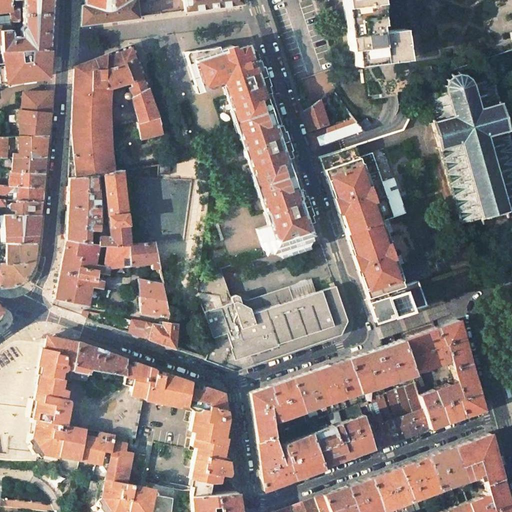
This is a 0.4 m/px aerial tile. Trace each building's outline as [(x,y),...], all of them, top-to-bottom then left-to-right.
[(0,0),(0,11),(9,10),(9,9),(9,0),(0,0)] [(21,0),(22,14),(50,13),(50,0),(21,0)] [(83,0),(84,5),(80,5),(79,25),(88,24),(136,17),(137,17),(134,0),(83,0)] [(182,0),(184,11),(186,11),(232,5),(241,4),(240,0),(182,0)] [(377,0),(341,0),(343,8),(348,50),(353,50),(355,66),(406,59),(402,28),(379,31),(378,25),(381,24),(377,0)] [(511,0),(377,0),(381,24),(378,25),(379,31),(402,28),(406,59),(355,66),(356,72),(359,72),(361,83),(366,82),(368,96),(410,90),(410,84),(511,49),(511,0)] [(17,8),(9,9),(9,10),(10,21),(10,28),(13,28),(13,21),(17,21),(18,20),(18,9),(17,8)] [(26,49),(47,49),(48,47),(49,30),(50,13),(22,14),(22,26),(20,28),(20,36),(11,36),(10,30),(0,30),(0,49),(15,49),(26,49)] [(87,61),(73,67),(72,90),(69,147),(68,177),(96,174),(102,174),(112,171),(112,168),(109,143),(110,111),(109,87),(129,82),(131,87),(134,95),(147,87),(145,83),(135,52),(132,44),(87,61)] [(276,108),(257,51),(247,45),(233,50),(226,52),(224,48),(218,50),(217,47),(216,46),(210,48),(183,52),(184,56),(192,79),(195,90),(196,91),(198,90),(222,83),(224,82),(227,88),(228,94),(226,95),(234,121),(276,108)] [(0,82),(1,82),(46,76),(47,49),(26,49),(15,49),(0,49),(0,51),(2,62),(0,61),(0,82)] [(455,210),(458,222),(479,217),(506,209),(511,207),(511,151),(509,142),(506,129),(508,129),(508,126),(505,127),(499,105),(501,104),(501,102),(498,102),(495,90),(492,78),(471,84),(470,82),(469,80),(471,78),(470,77),(468,79),(466,77),(464,76),(466,74),(464,73),(463,75),(461,75),(458,74),(458,72),(457,72),(457,74),(454,75),(452,76),(451,74),(450,74),(451,77),(449,78),(447,80),(445,78),(444,79),(446,81),(445,83),(445,85),(442,85),(442,86),(444,87),(444,89),(444,91),(440,92),(424,96),(427,109),(431,122),(429,122),(430,125),(432,124),(438,147),(436,147),(436,149),(438,148),(442,161),(445,173),(448,185),(452,198),(455,210)] [(134,95),(131,97),(131,98),(138,121),(157,117),(154,109),(151,100),(148,93),(149,93),(147,87),(134,95)] [(19,135),(46,135),(47,130),(48,125),(48,119),(49,114),(51,91),(24,92),(22,114),(20,114),(19,123),(20,123),(19,135)] [(309,130),(328,123),(320,98),(303,110),(306,121),(309,130)] [(294,164),(276,108),(234,121),(243,147),(246,146),(248,151),(250,158),(247,159),(264,211),(268,210),(270,217),(272,223),(268,224),(256,228),(264,254),(306,240),(302,228),(307,226),(306,225),(311,215),(294,164)] [(139,139),(163,133),(161,128),(160,124),(159,124),(157,117),(138,121),(136,122),(139,137),(139,139)] [(366,118),(357,125),(361,131),(364,130),(371,124),(366,118)] [(311,134),(313,142),(315,148),(338,140),(361,131),(357,125),(353,119),(311,134)] [(19,135),(16,135),(17,138),(16,153),(12,152),(12,157),(44,156),(45,146),(46,135),(19,135)] [(341,149),(318,157),(320,164),(322,169),(357,157),(354,145),(341,149)] [(366,298),(401,286),(379,221),(405,213),(383,148),(357,157),(322,169),(328,186),(332,198),(335,197),(337,203),(339,211),(337,212),(351,255),(354,254),(357,261),(359,268),(356,269),(366,298)] [(44,156),(12,157),(11,171),(42,172),(43,165),(44,156)] [(102,174),(107,224),(108,225),(127,223),(126,219),(124,197),(121,171),(120,170),(112,171),(102,174)] [(9,171),(8,178),(7,184),(15,185),(41,187),(42,180),(42,172),(11,171),(9,171)] [(99,207),(97,185),(96,174),(68,177),(67,183),(65,224),(65,239),(89,243),(89,240),(88,229),(99,230),(99,228),(99,207)] [(7,184),(0,183),(0,194),(2,195),(4,192),(14,191),(15,185),(7,184)] [(41,187),(15,185),(14,191),(14,199),(14,200),(40,201),(40,194),(41,187)] [(40,201),(14,200),(12,200),(12,202),(10,203),(10,207),(12,209),(14,209),(14,213),(38,214),(39,207),(40,201)] [(38,214),(14,213),(13,214),(0,214),(1,226),(37,228),(38,221),(38,214)] [(110,245),(129,243),(127,223),(108,225),(109,238),(106,238),(102,238),(99,238),(99,245),(107,245),(110,245)] [(5,243),(35,243),(36,236),(37,228),(1,226),(2,243),(5,243)] [(89,243),(65,239),(63,249),(53,298),(86,305),(91,286),(99,288),(100,285),(102,278),(95,277),(96,272),(103,273),(104,265),(94,263),(99,245),(89,243)] [(130,265),(150,263),(150,268),(158,267),(153,242),(135,243),(129,243),(129,250),(130,265)] [(35,243),(5,243),(5,248),(5,263),(0,262),(0,287),(13,286),(25,279),(31,267),(34,262),(33,261),(34,257),(35,243)] [(110,245),(107,245),(104,265),(103,273),(107,274),(108,267),(130,265),(129,250),(129,243),(110,245)] [(234,370),(339,334),(346,320),(334,285),(292,300),(291,298),(288,290),(248,304),(247,306),(239,301),(238,298),(235,296),(229,297),(220,274),(197,281),(195,295),(193,310),(206,351),(203,359),(234,370)] [(139,312),(164,316),(167,316),(160,284),(161,283),(137,278),(139,312)] [(286,283),(288,290),(291,298),(305,293),(300,278),(286,283)] [(401,286),(366,298),(373,321),(424,304),(416,281),(401,286)] [(468,362),(456,318),(434,325),(439,342),(441,341),(447,360),(450,368),(468,362)] [(160,324),(130,319),(126,332),(170,347),(176,323),(166,322),(160,321),(160,324)] [(434,325),(399,339),(410,373),(447,360),(441,341),(439,342),(434,325)] [(138,441),(149,367),(144,365),(133,361),(132,365),(126,364),(124,363),(122,374),(88,368),(87,372),(85,380),(77,379),(69,377),(71,369),(77,341),(76,341),(52,336),(44,339),(32,399),(75,404),(74,409),(70,423),(29,417),(29,418),(35,419),(30,444),(36,453),(43,454),(56,456),(57,455),(106,464),(104,478),(102,484),(99,503),(105,511),(106,511),(133,511),(137,494),(140,495),(142,495),(143,487),(139,487),(146,451),(146,449),(136,448),(138,441)] [(357,391),(410,373),(399,339),(381,345),(345,358),(357,391)] [(124,358),(77,341),(71,369),(87,372),(88,368),(122,374),(124,363),(124,358)] [(357,391),(345,358),(327,364),(339,397),(357,391)] [(451,384),(432,391),(443,422),(481,408),(468,362),(450,368),(453,380),(451,380),(451,384)] [(339,397),(327,364),(309,370),(321,403),(339,397)] [(207,431),(205,387),(202,386),(201,390),(188,386),(189,381),(161,371),(161,373),(153,371),(153,370),(153,369),(152,368),(149,367),(138,441),(136,448),(146,449),(148,442),(150,443),(192,450),(192,455),(209,457),(207,431)] [(87,372),(71,369),(69,377),(77,379),(85,380),(87,372)] [(321,403),(309,370),(300,374),(290,377),(302,410),(321,403)] [(302,410),(290,377),(267,385),(271,403),(274,402),(278,418),(302,410)] [(420,377),(412,379),(413,383),(415,390),(423,388),(420,377)] [(413,383),(382,393),(396,439),(413,433),(427,427),(417,396),(415,390),(413,383)] [(271,403),(267,385),(248,392),(251,416),(254,440),(272,434),(270,421),(278,418),(274,402),(271,403)] [(207,431),(209,457),(226,459),(226,457),(221,456),(224,437),(222,436),(223,434),(225,419),(224,410),(223,401),(214,390),(210,388),(205,387),(207,431)] [(417,396),(427,427),(438,424),(443,422),(432,391),(417,396)] [(382,393),(358,402),(361,413),(371,448),(379,446),(396,439),(382,393)] [(29,417),(70,423),(74,409),(75,404),(32,399),(31,408),(29,417)] [(332,424),(309,432),(321,467),(337,461),(361,452),(371,448),(361,413),(340,421),(337,410),(327,413),(330,421),(332,424)] [(321,467),(309,432),(279,443),(292,478),(321,467)] [(493,454),(487,432),(451,446),(455,457),(462,480),(477,474),(478,476),(479,476),(479,479),(465,484),(466,489),(469,488),(479,484),(483,483),(500,476),(493,454)] [(254,440),(261,489),(292,478),(279,443),(276,445),(272,434),(254,440)] [(437,451),(425,455),(437,489),(437,491),(440,490),(439,488),(462,480),(455,457),(451,446),(437,451)] [(209,457),(192,455),(187,478),(192,479),(191,482),(190,489),(189,492),(188,495),(189,495),(207,493),(207,491),(209,486),(209,483),(217,482),(218,474),(224,475),(226,474),(227,473),(228,472),(228,470),(226,459),(209,457)] [(405,463),(398,466),(409,498),(409,500),(413,499),(412,497),(437,489),(425,455),(405,463)] [(392,468),(369,476),(380,509),(409,498),(398,466),(392,468)] [(96,476),(95,481),(95,483),(102,484),(104,478),(96,476)] [(350,483),(345,485),(354,511),(370,511),(380,509),(369,476),(350,483)] [(466,500),(469,511),(509,511),(506,498),(500,476),(483,483),(485,490),(482,490),(483,494),(466,500)] [(340,487),(322,494),(327,511),(354,511),(345,485),(340,487)] [(142,495),(152,497),(153,489),(143,487),(142,495)] [(152,497),(152,499),(158,500),(159,497),(160,490),(153,489),(152,497)] [(238,511),(237,501),(235,491),(207,493),(189,495),(190,511),(238,511)] [(170,511),(171,502),(172,496),(159,497),(158,500),(152,499),(152,497),(142,495),(140,495),(137,494),(133,511),(170,511)] [(317,495),(313,497),(318,511),(327,511),(322,494),(317,495)] [(441,500),(443,506),(458,501),(455,494),(441,500)] [(318,511),(313,497),(271,511),(318,511)] [(444,509),(444,511),(469,511),(466,500),(444,509)] [(403,503),(406,511),(407,511),(413,510),(410,501),(403,503)]
